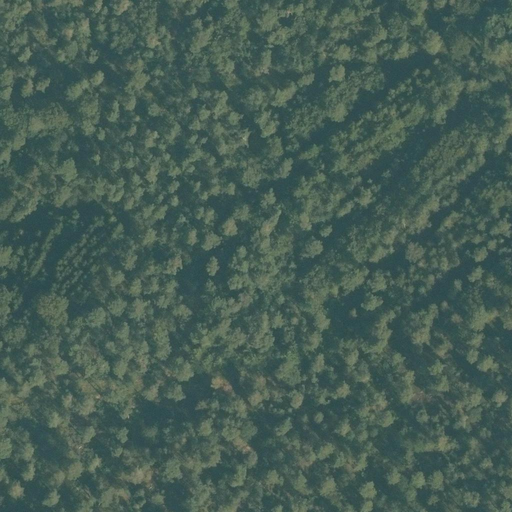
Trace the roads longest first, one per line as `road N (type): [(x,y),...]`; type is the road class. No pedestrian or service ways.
road 1 (track): [(488,0),(452,42),(429,55),(273,77),(303,369)]
road 2 (track): [(0,118),(273,77)]
road 3 (track): [(511,337),(303,369)]
